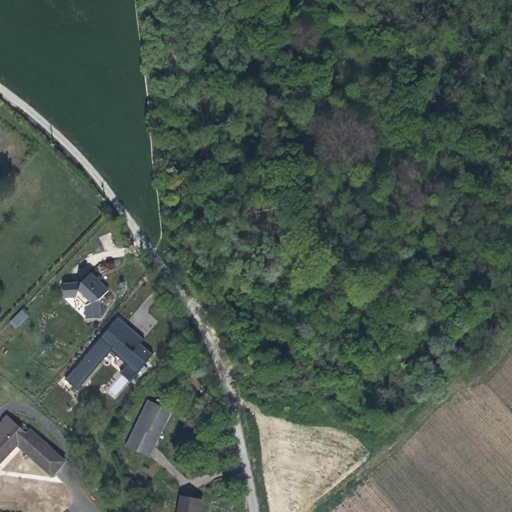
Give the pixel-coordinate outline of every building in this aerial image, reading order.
[(86,285),(68,286),(68,301),(81,300),(90,309),(90,322),(105,322),(105,303),(114,293),(96,276),(86,285)] [(32,318),(26,312),(16,323),(22,328),(24,326),(32,318)] [(78,389),(110,349),(128,364),(106,392),(115,399),(152,353),(140,343),(144,338),(117,316),(65,379),(78,389)] [(172,412),(148,401),(133,436),(128,446),(152,457),(172,412)] [(53,476),(66,461),(31,429),(27,433),(8,416),(0,424),(0,462),(17,444),(53,476)] [(203,511),(206,499),(185,496),(182,511),(203,511)]
